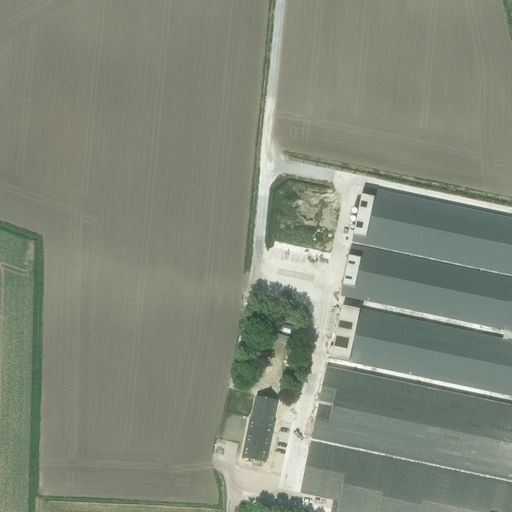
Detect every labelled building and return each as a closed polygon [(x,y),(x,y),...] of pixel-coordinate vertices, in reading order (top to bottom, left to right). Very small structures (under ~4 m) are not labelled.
[(511,219),(363,189),(341,297),(504,331),(503,339),(502,340),(511,342),(511,219)] [(339,321),(331,359),(511,397),(511,403),(511,407),(511,406),(511,342),(502,340),(503,339),(493,337),(342,306),(339,321)] [(289,344),(291,338),(278,334),(276,340),(289,344)] [(306,462),(300,493),(334,501),(331,511),(511,511),(511,406),(511,407),(326,368),(319,402),(318,406),(318,405),(311,439),(312,439),(312,443),(310,443),(306,462)] [(272,422),(277,401),(256,397),(252,418),(272,422)] [(250,418),(242,458),(265,463),(274,422),(272,422),(252,418),(250,418)]
